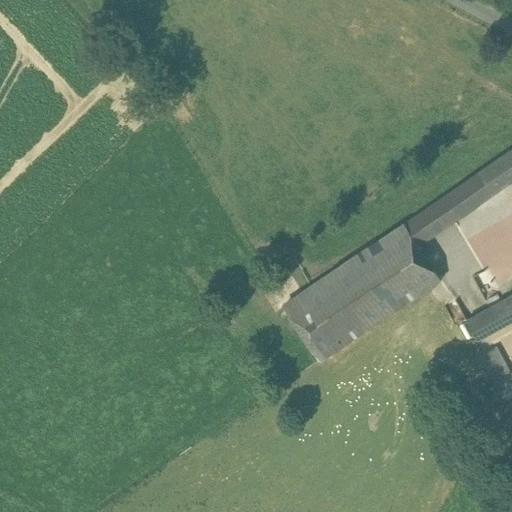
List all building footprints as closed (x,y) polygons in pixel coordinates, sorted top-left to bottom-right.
[(511,155),(510,152),(485,169),(499,190),(511,181),(511,155)] [(485,169),(404,224),(418,245),(499,190),(485,169)] [(511,214),(466,240),(484,271),(502,261),(510,276),(511,274),(511,214)] [(404,224),(284,306),(319,360),(440,278),(418,245),(404,224)] [(511,295),(466,321),(477,340),(511,320),(511,295)] [(511,373),(511,374),(496,347),(480,355),(504,400),(511,395),(511,373)]
